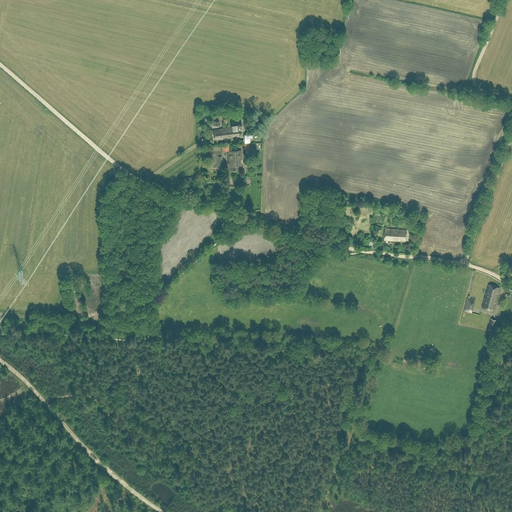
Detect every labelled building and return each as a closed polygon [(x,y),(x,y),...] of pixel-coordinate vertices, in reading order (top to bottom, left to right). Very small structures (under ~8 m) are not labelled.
[(220,129),(213,130),(214,140),(221,139),(221,138),(239,136),(238,127),(220,129)] [(221,150),(211,151),(211,159),(213,159),(213,164),(210,164),(210,165),(212,165),(212,166),(222,165),(221,150)] [(241,163),(240,151),(227,151),(228,162),(229,164),(227,164),(227,170),(238,170),(238,165),(240,165),(240,163),(241,163)] [(384,240),(405,241),(406,230),(384,229),(384,240)] [(485,296),(496,299),(497,296),(496,296),(497,293),(499,288),(488,285),(485,296)] [(495,303),(496,299),(485,296),(482,307),(493,310),(494,306),(493,306),(494,303),(495,303)] [(471,312),(474,300),(467,298),(464,311),(471,312)]
